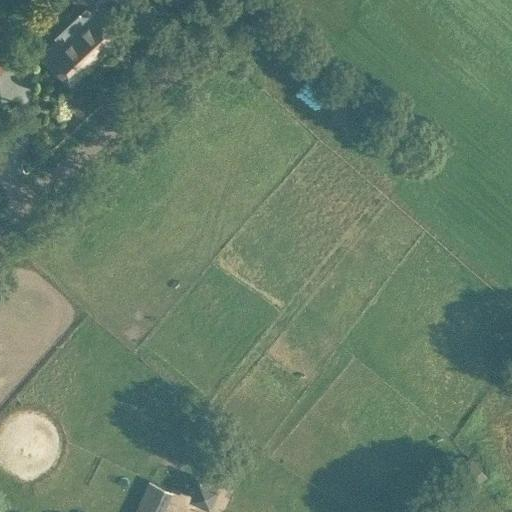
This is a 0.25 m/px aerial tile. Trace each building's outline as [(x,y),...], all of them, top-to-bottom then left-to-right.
[(55,40),(40,54),(57,71),(58,70),(69,81),(116,38),(95,15),(61,46),(55,40)] [(319,116),(340,93),(323,77),(302,100),(319,116)] [(463,492),(485,473),(470,455),(448,473),(463,492)] [(192,475),(183,494),(203,503),(212,485),(192,475)] [(132,511),(160,511),(172,489),(149,478),(132,511)]
